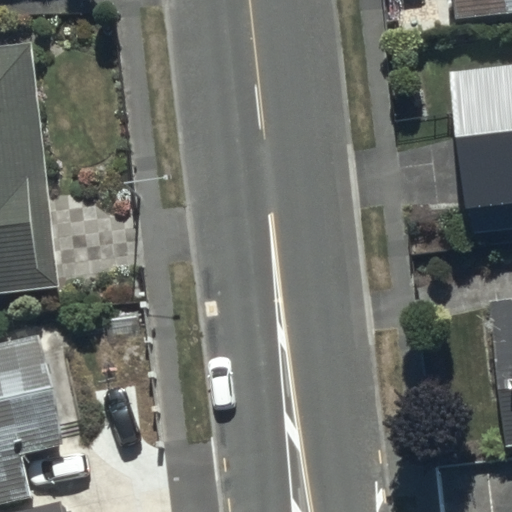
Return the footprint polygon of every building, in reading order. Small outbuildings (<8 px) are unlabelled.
[(511,0),(454,0),(456,20),(511,14),(511,0)] [(0,293),(64,287),(36,40),(0,43),(0,293)] [(511,65),(452,72),(471,243),(511,238),(511,65)] [(511,302),(487,305),(509,447),(511,446),(511,302)] [(38,340),(0,348),(0,511),(62,511),(58,490),(30,496),(22,457),(61,449),(38,340)]
